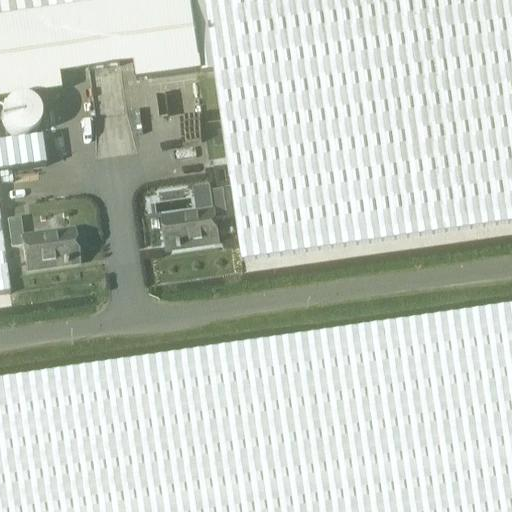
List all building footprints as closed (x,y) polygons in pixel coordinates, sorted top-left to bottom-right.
[(0,20),(142,0),(191,0),(202,72),(202,74),(215,72),(242,262),(511,223),(511,0),(0,0),(0,296),(10,295),(0,223),(0,20)] [(135,65),(137,81),(202,72),(191,0),(142,0),(0,20),(0,100),(61,92),(58,76),(135,65)] [(43,138),(0,141),(0,169),(45,166),(43,138)] [(216,221),(228,219),(224,191),(211,193),(214,212),(163,220),(167,252),(219,244),(216,221)] [(23,247),(27,272),(79,264),(74,232),(23,239),(20,220),(8,221),(11,249),(23,247)] [(511,511),(511,308),(0,382),(0,511),(511,511)]
